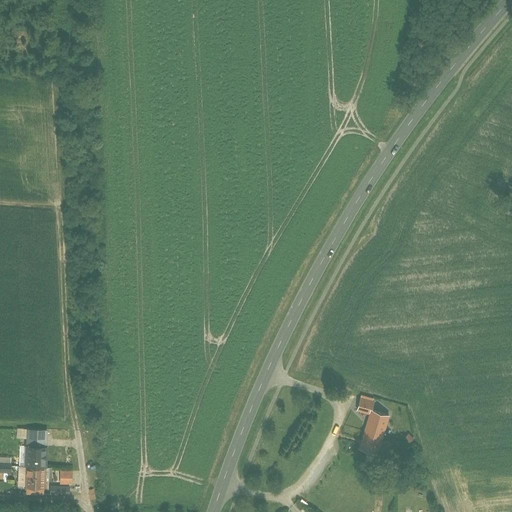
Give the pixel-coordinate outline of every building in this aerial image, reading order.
[(390,415),(370,409),(359,449),(379,454),(390,415)] [(49,428),(28,428),(27,444),(48,444),(49,428)] [(409,433),(404,437),(408,442),(413,437),(409,433)] [(27,444),(27,465),(48,465),(48,444),(27,444)] [(0,471),(11,471),(10,456),(0,456),(0,471)] [(69,463),(56,463),(56,477),(68,477),(69,463)] [(27,465),(27,493),(44,493),(44,486),(48,486),(48,465),(27,465)] [(50,495),(69,494),(69,484),(49,485),(50,495)]
